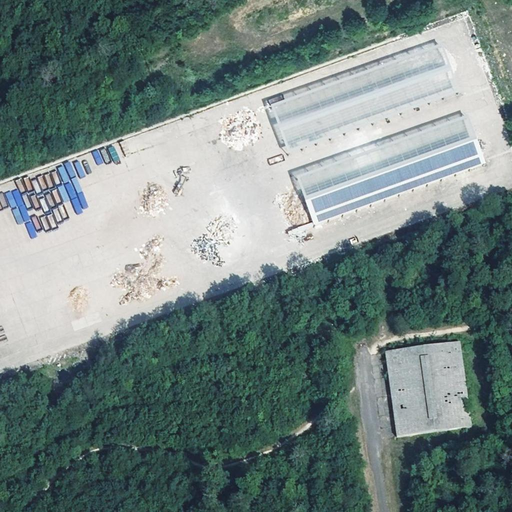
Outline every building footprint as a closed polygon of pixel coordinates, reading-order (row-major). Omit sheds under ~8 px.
[(288,156),(458,94),(440,46),(271,108),(288,156)] [(467,118),(297,180),(314,228),(484,166),(467,118)] [(113,145),(107,148),(115,164),(121,161),(113,145)] [(98,150),(92,152),(97,164),(103,162),(98,150)] [(282,155),(268,159),(269,164),(283,160),(282,155)] [(76,213),(89,208),(71,161),(57,166),(65,188),(59,190),(64,202),(71,199),(76,213)] [(74,163),(80,177),(85,175),(79,161),(74,163)] [(34,236),(21,192),(34,188),(36,192),(40,191),(36,179),(29,181),(28,176),(16,180),(18,188),(6,192),(16,225),(26,222),(30,237),(34,236)] [(461,343),(386,353),(396,435),(471,426),(461,343)]
